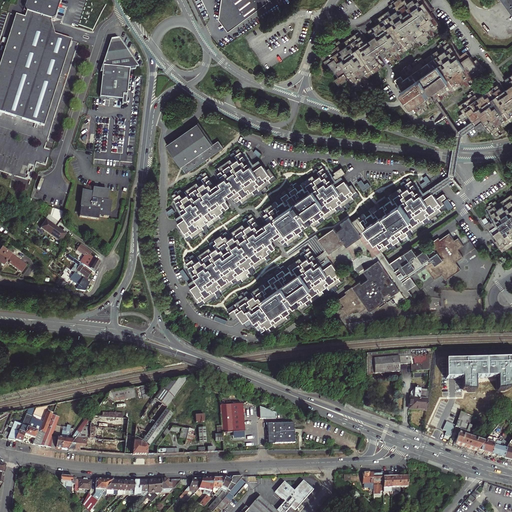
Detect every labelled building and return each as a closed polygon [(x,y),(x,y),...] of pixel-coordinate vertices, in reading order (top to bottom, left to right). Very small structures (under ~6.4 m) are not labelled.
[(24,0),(22,7),(24,9),(25,9),(23,16),(19,15),(19,16),(15,13),(0,63),(0,110),(1,111),(6,112),(45,124),(71,37),(53,32),(50,20),(51,17),(53,16),(58,0),(24,0)] [(220,0),(218,18),(226,29),(266,0),(220,0)] [(396,57),(398,60),(401,58),(399,55),(416,43),(418,46),(420,44),(418,41),(421,39),(423,42),(429,38),(427,35),(430,33),(432,36),(434,34),(432,31),(441,25),(431,12),(422,0),(410,0),(411,0),(410,0),(403,0),(402,0),(396,0),(394,2),(397,5),(394,6),(392,3),(389,5),(391,8),(374,20),(377,24),(368,30),(373,36),(368,40),(365,42),(360,35),(358,32),(341,43),(339,40),(336,42),(338,45),(336,47),(333,44),(330,46),(332,49),(322,57),(329,68),(332,66),(334,69),(343,64),(350,74),(355,80),(359,87),(362,85),(360,82),(363,80),(365,83),(368,81),(366,78),(382,67),(380,63),(375,56),(378,54),(381,52),(383,50),(393,64),(395,62),(393,59),(396,57)] [(434,10),(429,3),(426,0),(422,0),(431,12),(434,10)] [(368,40),(363,33),(362,33),(360,35),(365,42),(368,40)] [(125,103),(128,103),(130,69),(136,69),(136,66),(139,66),(120,38),(111,39),(101,71),(104,71),(102,97),(125,98),(125,103)] [(466,86),(469,84),(467,81),(470,79),(472,82),(475,80),(473,77),(484,69),(476,59),(473,61),(465,67),(458,56),(452,47),(446,39),(443,41),(445,44),(443,46),(441,43),(437,45),(440,48),(423,60),(421,57),(418,59),(420,62),(418,64),(415,61),(412,63),(415,66),(412,68),(410,65),(407,67),(409,70),(406,72),(404,69),(401,71),(403,74),(395,80),(419,114),(428,108),(426,104),(435,98),(436,97),(439,101),(464,83),(466,86)] [(454,45),(452,47),(458,56),(461,54),(454,45)] [(473,61),(471,57),(466,50),(461,54),(458,56),(465,67),(473,61)] [(383,61),(378,54),(375,56),(380,63),(382,62),(383,61)] [(347,76),(350,74),(343,64),(334,69),(338,74),(339,76),(335,79),(339,85),(347,79),(345,78),(347,76)] [(511,68),(511,69),(511,73),(506,78),(510,85),(508,87),(505,88),(502,91),(497,83),(495,80),(478,92),(476,89),(473,91),(475,94),(473,96),(471,93),(468,95),(470,98),(459,106),(463,112),(459,115),(462,119),(469,114),(471,118),(480,112),(483,116),(484,119),(492,129),(496,136),(499,134),(497,130),(500,129),(502,132),(505,130),(503,127),(511,119),(511,68)] [(500,81),(497,83),(502,91),(505,88),(500,81)] [(476,124),(482,121),(484,119),(483,116),(480,112),(471,118),(473,120),(474,122),(476,124)] [(492,129),(484,119),(482,121),(489,131),(492,129)] [(187,173),(220,150),(224,148),(220,142),(215,146),(197,121),(166,143),(187,173)] [(267,170),(264,167),(260,160),(254,164),(247,153),(244,155),(239,149),(236,151),(239,154),(236,156),(234,153),(231,155),(233,158),(216,170),(219,173),(216,175),(221,182),(215,186),(206,172),(203,175),(205,178),(203,179),(200,177),(197,179),(199,182),(183,193),(181,190),(178,192),(180,195),(178,197),(175,194),(172,196),(177,203),(174,205),(182,215),(176,219),(183,229),(180,231),(188,241),(199,234),(201,237),(204,235),(202,232),(204,230),(206,233),(209,231),(207,228),(224,216),(222,212),(230,206),(225,200),(231,196),(236,203),(238,201),(241,204),(257,193),(260,196),(262,194),(260,191),(263,189),(265,192),(268,190),(266,187),(277,179),(270,168),(267,170)] [(188,259),(185,261),(189,268),(187,270),(194,280),(188,284),(195,294),(193,296),(200,307),(211,299),(213,302),(216,300),(214,297),(217,295),(219,298),(222,296),(220,293),(236,281),(238,284),(241,282),(239,279),(242,277),(244,280),(250,277),(248,273),(250,272),(252,275),(255,273),(253,270),(270,258),(268,254),(276,248),(271,241),(276,238),(281,245),(284,243),(286,246),(303,234),(301,231),(312,223),(315,227),(340,209),(342,212),(344,210),(342,207),(345,205),(347,208),(350,206),(348,203),(359,196),(352,185),(349,186),(342,176),(346,173),(342,168),(334,173),(336,175),(334,176),(329,170),(327,172),(322,165),(319,167),(321,170),(319,172),(317,169),(313,171),(315,174),(299,186),(297,183),(294,185),(296,188),(293,190),(291,187),(288,189),(290,192),(288,194),(285,191),(283,193),(285,196),(282,198),(280,195),(277,197),(279,200),(262,212),(264,215),(261,216),(267,224),(261,227),(252,214),(249,216),(251,219),(249,221),(247,218),(243,220),(245,223),(232,233),(234,237),(232,238),(227,232),(224,234),(226,237),(223,239),(221,235),(216,239),(218,243),(215,245),(213,241),(210,243),(212,247),(196,258),(193,255),(190,257),(193,260),(190,262),(188,259)] [(375,206),(358,218),(368,232),(383,253),(391,247),(393,250),(396,248),(394,245),(396,243),(398,246),(401,244),(399,241),(402,239),(404,242),(407,240),(405,237),(408,235),(410,238),(413,236),(411,233),(427,222),(429,225),(432,222),(430,220),(433,218),(435,221),(438,219),(436,215),(447,208),(442,201),(447,198),(444,194),(437,199),(431,191),(430,189),(424,193),(417,183),(415,184),(414,184),(410,178),(407,180),(409,183),(406,185),(404,182),(401,184),(403,187),(386,199),(389,202),(378,210),(375,206)] [(370,186),(368,182),(364,184),(362,180),(358,182),(363,190),(370,186)] [(83,189),(81,214),(100,215),(100,212),(110,213),(111,197),(108,196),(109,187),(92,185),(92,190),(83,189)] [(511,189),(511,190),(511,194),(497,205),(495,202),(492,204),(494,207),(492,209),(490,205),(487,208),(491,214),(489,216),(493,222),(491,224),(490,222),(485,225),(489,231),(490,230),(497,241),(495,243),(502,253),(511,246),(511,189)] [(351,238),(359,233),(352,222),(349,218),(341,224),(344,227),(337,232),(334,229),(319,239),(327,250),(349,235),(351,238)] [(45,221),(56,229),(57,226),(47,219),(45,221)] [(52,234),(56,229),(45,221),(41,227),(52,234)] [(56,229),(65,235),(67,233),(57,226),(56,229)] [(65,235),(56,229),(52,234),(61,241),(65,235)] [(349,235),(327,250),(330,254),(344,244),(347,247),(362,237),(359,233),(351,238),(349,235)] [(398,303),(405,298),(406,300),(412,295),(408,290),(416,285),(411,277),(426,267),(435,280),(442,275),(441,273),(456,262),(463,257),(458,250),(464,246),(458,238),(455,241),(450,233),(440,240),(439,238),(434,242),(431,243),(432,245),(418,255),(412,248),(390,264),(389,263),(369,278),(367,280),(367,279),(342,297),(339,299),(345,306),(343,308),(348,315),(357,309),(360,312),(368,307),(370,311),(378,306),(392,296),(394,298),(398,303)] [(83,242),(80,245),(102,261),(103,260),(94,253),(95,252),(93,251),(94,250),(83,242)] [(89,266),(95,270),(102,261),(80,245),(78,248),(86,253),(82,260),(89,266)] [(24,270),(29,263),(5,246),(0,252),(0,258),(6,263),(9,259),(24,270)] [(299,306),(302,309),(306,307),(327,292),(329,295),(332,293),(330,290),(333,288),(335,291),(338,289),(336,286),(344,280),(338,272),(327,256),(324,252),(316,258),(309,248),(306,250),(308,253),(305,255),(303,252),(300,254),(303,257),(286,269),(284,266),(281,268),(283,271),(281,272),(279,269),(275,271),(277,275),(275,276),(273,274),(270,275),(272,279),(269,280),(267,277),(264,279),(266,282),(250,294),(248,291),(245,293),(247,296),(244,298),(242,295),(239,297),(241,300),(227,310),(235,320),(240,317),(247,326),(253,323),(260,333),(263,331),(265,335),(291,317),(288,313),(299,306)] [(91,270),(88,267),(89,266),(82,260),(66,249),(64,251),(68,254),(67,254),(76,261),(72,267),(73,268),(89,280),(91,277),(88,275),(91,270)] [(369,278),(389,263),(387,259),(382,253),(377,257),(379,260),(376,263),(364,271),(366,274),(369,278)] [(441,273),(442,275),(446,280),(461,270),(456,262),(441,273)] [(60,270),(67,276),(70,272),(62,266),(60,270)] [(85,286),(89,280),(73,268),(71,272),(74,274),(72,276),(85,286)] [(342,297),(367,279),(366,278),(341,295),(342,297)] [(392,296),(378,306),(379,308),(394,298),(392,296)] [(430,371),(432,350),(405,351),(367,354),(367,375),(400,373),(399,365),(410,364),(410,372),(430,371)] [(511,359),(445,362),(446,379),(461,379),(462,389),(466,392),(475,392),(474,378),(498,378),(498,392),(503,392),(510,389),(509,378),(511,377),(511,359)] [(400,373),(402,373),(410,372),(410,364),(399,365),(400,373)] [(154,399),(162,405),(167,409),(189,378),(166,382),(154,399)] [(109,394),(107,397),(115,403),(135,398),(133,389),(109,394)] [(416,410),(426,411),(428,390),(414,389),(411,394),(409,408),(416,408),(416,410)] [(158,409),(163,413),(164,413),(166,411),(167,409),(162,405),(158,409)] [(242,405),(220,406),(221,426),(222,433),(222,434),(244,432),(242,405)] [(276,413),(260,407),(260,419),(276,419),(276,413)] [(25,435),(33,414),(35,409),(27,410),(12,440),(15,441),(15,440),(22,442),(25,435)] [(173,415),(166,411),(164,413),(163,413),(148,433),(142,430),(137,437),(142,441),(141,443),(149,448),(173,415)] [(41,446),(53,415),(47,413),(44,418),(33,414),(25,435),(35,439),(33,444),(41,446)] [(456,442),(455,444),(477,452),(484,443),(467,437),(469,433),(470,433),(475,418),(460,413),(455,428),(460,429),(456,442)] [(59,418),(53,415),(41,446),(56,448),(58,438),(61,439),(62,432),(66,432),(67,428),(56,426),(59,418)] [(69,433),(68,440),(65,440),(64,445),(62,444),(61,449),(67,450),(71,446),(86,425),(83,423),(76,433),(72,430),(70,430),(69,431),(69,433)] [(267,424),(268,443),(268,444),(295,443),(294,423),(267,424)] [(66,432),(62,432),(61,439),(58,438),(56,448),(61,449),(62,444),(64,445),(65,440),(68,440),(69,433),(67,433),(68,431),(69,431),(70,430),(70,426),(67,426),(67,428),(66,432)] [(193,436),(194,431),(188,430),(182,429),(178,444),(185,445),(185,442),(191,443),(192,440),(194,440),(195,437),(193,436)] [(507,447),(508,445),(511,441),(502,435),(497,441),(494,445),(491,455),(495,456),(495,457),(498,458),(503,459),(507,447)] [(132,455),(147,455),(147,451),(149,448),(141,443),(142,441),(137,437),(134,436),(132,455)] [(484,443),(477,452),(491,455),(494,445),(497,441),(488,438),(484,443)] [(508,445),(507,447),(503,459),(507,460),(507,461),(511,462),(511,461),(511,439),(511,441),(508,445)] [(8,467),(1,465),(0,466),(0,472),(2,473),(1,479),(0,478),(0,481),(0,482),(0,484),(5,485),(7,475),(8,467)] [(372,484),(372,473),(362,474),(362,485),(363,485),(363,489),(368,489),(368,490),(372,490),(372,484)] [(372,473),(372,484),(372,490),(377,490),(377,492),(383,491),(383,489),(383,484),(383,478),(383,473),(372,473)] [(76,498),(75,494),(71,490),(72,484),(75,485),(76,479),(76,477),(61,476),(61,484),(76,498)] [(226,496),(240,480),(242,477),(233,477),(231,481),(225,478),(219,490),(215,494),(214,495),(217,498),(206,511),(207,511),(212,511),(217,508),(226,496)] [(399,477),(391,478),(391,489),(391,493),(399,493),(399,488),(399,477)] [(79,489),(90,490),(91,481),(88,480),(87,478),(84,478),(83,480),(76,479),(75,485),(75,491),(78,491),(79,489)] [(213,489),(215,478),(214,478),(202,479),(199,489),(204,491),(204,493),(205,494),(205,495),(209,495),(210,492),(211,492),(212,489),(213,489)] [(217,478),(215,478),(213,489),(212,492),(215,494),(219,490),(225,478),(217,478)] [(391,489),(391,478),(383,478),(383,484),(383,489),(383,491),(383,493),(391,493),(391,489)] [(98,496),(102,490),(103,479),(96,479),(95,493),(93,497),(86,508),(90,511),(100,497),(98,496)] [(106,490),(113,480),(103,479),(102,490),(98,496),(100,497),(106,490)] [(162,491),(159,494),(169,494),(182,479),(171,480),(171,484),(168,484),(168,480),(161,480),(162,491)] [(189,491),(197,491),(198,490),(199,489),(202,479),(192,479),(190,487),(188,488),(180,496),(182,498),(189,491)] [(106,495),(117,495),(118,480),(113,480),(106,490),(106,495)] [(150,504),(159,494),(162,491),(161,480),(148,480),(148,494),(144,499),(138,505),(140,506),(146,500),(150,504)] [(148,494),(148,480),(139,481),(139,488),(141,488),(141,496),(144,499),(148,494)] [(247,486),(240,480),(226,496),(231,500),(233,497),(234,498),(243,488),(245,489),(247,486)] [(136,481),(129,481),(129,496),(141,496),(141,488),(139,488),(139,481),(136,481)] [(312,490),(302,482),(294,492),(284,483),(275,493),(285,502),(284,502),(285,504),(289,506),(290,508),(290,507),(295,511),(312,490)] [(83,505),(86,508),(93,497),(88,495),(83,505)] [(199,511),(210,500),(209,499),(206,496),(199,504),(202,507),(197,511),(199,511)] [(221,511),(231,500),(226,496),(217,508),(221,511)] [(285,511),(290,508),(289,506),(285,504),(284,502),(276,511),(259,497),(248,509),(245,507),(240,511),(285,511)]
